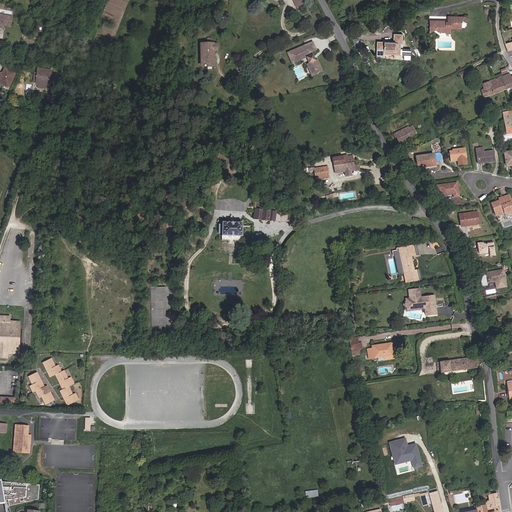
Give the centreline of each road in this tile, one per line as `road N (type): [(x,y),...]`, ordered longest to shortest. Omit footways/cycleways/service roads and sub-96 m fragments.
road 1 (tertiary): [(321,0),(380,137),(461,267),(485,362),(497,472)]
road 2 (unclassified): [(0,100),(53,115),(0,251)]
road 3 (unknown): [(420,198),(296,225)]
